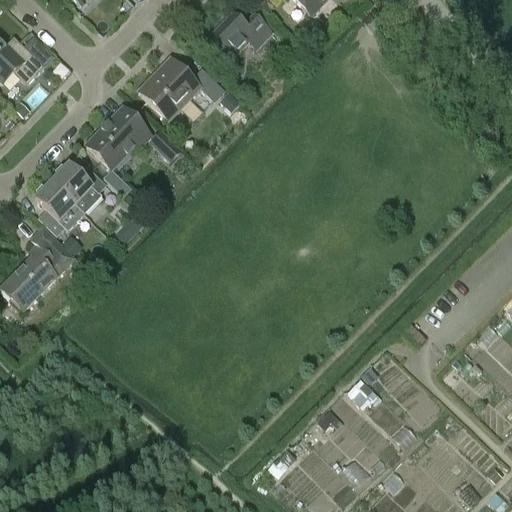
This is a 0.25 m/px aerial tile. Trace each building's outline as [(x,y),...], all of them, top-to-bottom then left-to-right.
[(290,0),(309,18),(325,0),(328,0),(329,0),(290,0)] [(232,17),(204,47),(227,69),(249,47),(255,53),(272,36),(254,19),(244,29),(232,17)] [(32,42),(23,52),(34,63),(43,53),(32,42)] [(0,46),(0,88),(1,89),(13,77),(26,90),(44,72),(34,63),(23,52),(19,48),(11,57),(0,46)] [(158,82),(141,99),(167,124),(198,93),(213,107),(224,96),(201,74),(191,84),(171,64),(156,79),(158,82)] [(227,98),(219,106),(230,117),(238,109),(227,98)] [(19,107),(13,113),(22,123),(29,116),(19,107)] [(121,114),(85,151),(110,175),(134,150),(138,153),(149,141),(121,114)] [(160,135),(147,148),(169,169),(181,156),(160,135)] [(50,187),(73,210),(83,219),(101,201),(98,198),(105,190),(86,173),(79,181),(67,170),(50,187)] [(109,175),(101,183),(121,203),(130,194),(109,175)] [(73,210),(50,187),(35,203),(45,215),(37,223),(56,241),(64,234),(57,226),(73,210)] [(134,220),(114,241),(123,250),(144,229),(134,220)] [(38,252),(0,291),(0,295),(11,306),(14,303),(25,313),(73,263),(71,261),(62,252),(42,233),(30,245),(38,252)] [(70,244),(62,252),(71,261),(79,252),(70,244)] [(345,398),(360,414),(377,398),(362,382),(345,398)] [(343,473),(354,489),(370,478),(359,462),(343,473)]
